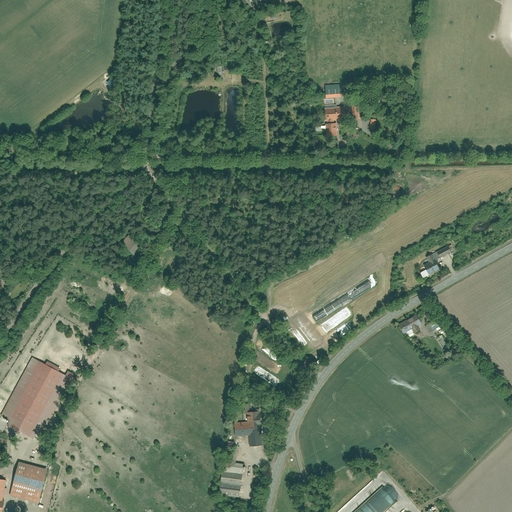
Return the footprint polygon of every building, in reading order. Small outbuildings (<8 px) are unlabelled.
[(340,83),(324,84),(325,97),(341,96),(340,83)] [(342,106),(323,107),(325,135),(336,134),(335,119),(344,119),(342,106)] [(142,249),(129,236),(122,244),(135,257),(142,249)] [(421,272),(424,277),(440,268),(436,260),(452,252),(448,245),(425,257),(428,262),(423,264),(426,270),(421,272)] [(416,314),(399,324),(404,333),(411,328),(418,325),(421,323),(416,314)] [(437,327),(435,324),(432,326),(430,322),(424,325),(428,332),(437,327)] [(418,325),(411,328),(414,333),(420,330),(418,325)] [(72,379),(34,358),(3,414),(42,435),(72,379)] [(263,444),(259,411),(252,412),(246,413),(247,421),(234,422),(235,435),(248,433),(250,446),(263,444)] [(226,461),(235,463),(237,446),(228,445),(226,461)] [(38,503),(48,469),(20,461),(10,495),(38,503)] [(224,461),(223,471),(242,473),(244,464),(235,463),(226,461),(224,461)] [(242,473),(223,471),(222,482),(241,485),(242,473)] [(0,511),(2,511),(8,479),(0,477),(0,511)] [(241,485),(222,482),(220,494),(240,497),(241,485)]
